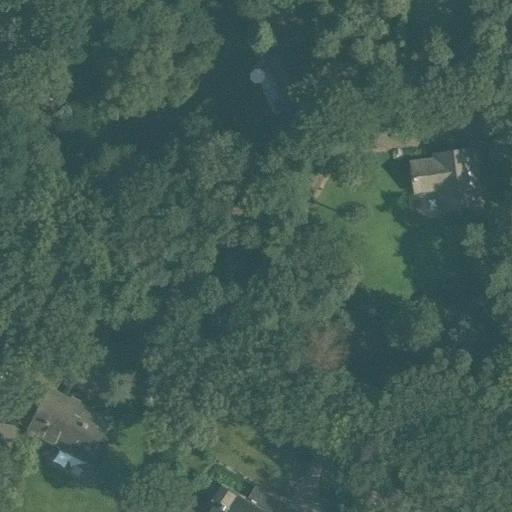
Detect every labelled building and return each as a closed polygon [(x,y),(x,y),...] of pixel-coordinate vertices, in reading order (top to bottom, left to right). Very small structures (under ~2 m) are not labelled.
[(267,9),(264,23),(285,27),(288,13),(267,9)] [(275,81),(285,105),(304,96),(317,76),(313,65),(304,44),(287,51),(286,48),(269,56),(279,80),(275,81)] [(467,118),(471,144),(495,141),(491,115),(467,118)] [(442,213),(482,207),(474,149),(434,154),(434,159),(411,162),(415,193),(439,190),(442,213)] [(22,372),(9,366),(2,380),(15,387),(22,372)] [(30,429),(88,461),(109,422),(51,390),(30,429)] [(288,511),(290,509),(264,493),(257,505),(223,485),(206,511),(288,511)]
